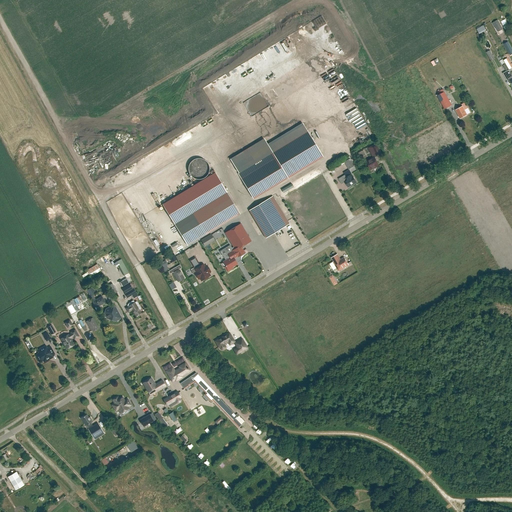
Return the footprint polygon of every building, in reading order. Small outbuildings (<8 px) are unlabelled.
[(511,77),(509,72),(508,70),(503,74),(507,81),(509,81),(511,85),(511,77)] [(452,105),(444,92),(443,89),(438,92),(439,94),(437,95),(444,109),(452,105)] [(243,101),(250,115),(268,106),(261,92),(243,101)] [(462,107),(456,110),(460,119),(467,115),(466,114),(470,112),(468,108),(465,102),(461,104),(462,107)] [(287,131),(298,123),(295,120),(284,127),(287,131)] [(238,173),(253,198),(323,156),(307,131),(238,173)] [(377,145),(372,148),(376,155),(381,152),(377,145)] [(198,179),(208,176),(203,157),(185,162),(190,179),(198,177),(198,179)] [(378,166),(374,157),(364,162),(369,170),(378,166)] [(355,166),(351,158),(344,162),(348,169),(355,166)] [(345,175),(338,179),(341,184),(345,182),(348,187),(356,182),(352,176),(349,171),(344,174),(345,175)] [(240,214),(215,172),(162,204),(175,225),(187,246),(205,235),(240,214)] [(266,238),(289,224),(272,196),(249,210),(266,238)] [(230,246),(220,252),(226,261),(223,262),(226,266),(224,267),(227,271),(233,268),(232,267),(237,264),(233,257),(237,255),(240,253),(243,251),(241,247),(251,241),(241,224),(225,233),(235,249),(234,250),(233,250),(230,246)] [(210,243),(207,237),(202,241),(205,246),(210,243)] [(338,271),(349,265),(344,257),(340,260),(337,254),(331,258),(334,262),(333,262),(338,271)] [(195,258),(190,261),(194,268),(191,270),(193,274),(195,273),(198,278),(200,277),(201,280),(203,279),(205,280),(207,278),(208,276),(209,276),(208,273),(210,271),(207,266),(205,268),(203,265),(200,266),(195,258)] [(114,266),(118,265),(123,275),(127,273),(120,259),(112,262),(114,266)] [(90,277),(101,270),(97,264),(86,270),(90,277)] [(173,272),(178,282),(184,278),(179,269),(182,268),(180,265),(173,268),(175,271),(173,272)] [(126,278),(120,282),(123,288),(126,286),(130,284),(126,278)] [(126,286),(123,288),(122,288),(125,293),(133,289),(130,284),(126,286)] [(96,293),(92,287),(86,290),(90,296),(96,293)] [(134,288),(133,289),(125,293),(127,298),(132,295),(136,292),(134,288)] [(102,296),(93,301),(96,307),(105,302),(102,296)] [(131,310),(132,309),(136,316),(141,313),(139,309),(141,309),(141,308),(139,305),(137,301),(135,302),(133,300),(129,303),(130,305),(127,308),(126,308),(127,309),(129,312),(131,310)] [(116,321),(120,318),(120,317),(119,314),(118,314),(115,307),(113,306),(109,308),(108,308),(106,309),(106,310),(107,313),(106,313),(106,315),(108,318),(109,318),(111,317),(113,317),(114,320),(116,321)] [(91,331),(93,330),(93,331),(97,329),(97,328),(98,327),(93,318),(86,321),(91,331)] [(68,328),(73,325),(70,320),(65,323),(68,328)] [(61,339),(67,349),(74,345),(71,339),(71,338),(73,337),(74,339),(79,336),(75,330),(71,332),(71,333),(69,335),(68,334),(61,339)] [(234,342),(231,336),(229,333),(215,341),(219,347),(220,347),(221,349),(222,350),(225,348),(225,347),(224,344),(228,342),(230,344),(234,342)] [(244,350),(239,341),(235,344),(237,348),(234,350),(236,355),(244,350)] [(55,354),(50,347),(44,350),(43,348),(37,350),(39,353),(35,355),(40,363),(48,358),(48,360),(53,357),(52,356),(55,354)] [(173,369),(167,372),(172,381),(175,379),(176,380),(182,377),(181,376),(190,370),(186,365),(175,372),(173,369)] [(193,382),(195,381),(194,380),(199,376),(196,372),(190,377),(192,379),(191,379),(193,382)] [(199,385),(204,381),(199,376),(194,380),(195,381),(199,385)] [(190,377),(180,383),(184,388),(193,382),(191,379),(192,379),(190,377)] [(156,391),(166,385),(163,380),(155,385),(151,378),(143,383),(149,392),(155,389),(156,391)] [(204,381),(199,385),(204,391),(209,386),(204,381)] [(209,386),(204,391),(207,393),(205,395),(211,401),(217,395),(209,386)] [(167,397),(163,399),(167,406),(171,404),(175,401),(175,402),(176,402),(177,403),(178,403),(179,403),(180,402),(181,401),(181,400),(181,399),(181,398),(177,391),(167,397)] [(115,409),(117,407),(120,413),(129,408),(128,406),(131,405),(127,399),(125,401),(123,397),(119,399),(118,397),(113,400),(115,403),(112,405),(115,409)] [(218,398),(215,401),(231,419),(234,416),(236,418),(237,417),(239,416),(237,414),(235,415),(225,404),(225,405),(218,398)] [(172,422),(177,419),(172,411),(167,414),(172,422)] [(163,418),(158,412),(154,414),(159,420),(163,418)] [(81,418),(86,425),(88,429),(93,426),(91,423),(92,422),(91,421),(93,420),(91,417),(89,418),(87,414),(81,418)] [(143,426),(153,421),(150,414),(140,420),(143,426)] [(104,433),(98,423),(93,426),(88,429),(94,439),(104,433)] [(179,437),(183,442),(188,438),(184,433),(179,437)] [(128,445),(132,452),(138,447),(134,441),(128,445)] [(16,490),(24,485),(17,472),(8,477),(16,490)]
